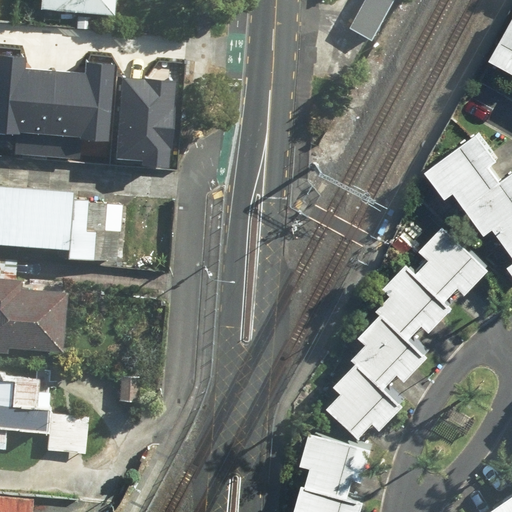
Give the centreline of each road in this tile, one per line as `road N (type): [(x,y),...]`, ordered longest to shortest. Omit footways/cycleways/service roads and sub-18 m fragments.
road 1 (secondary): [(217,511),(244,190),(269,112)]
road 2 (secondary): [(269,112),(277,199),(251,511)]
road 3 (residential): [(414,510),(408,469),(424,412),(458,363),(489,340),(511,335)]
road 4 (residential): [(511,380),(483,445),(414,510)]
